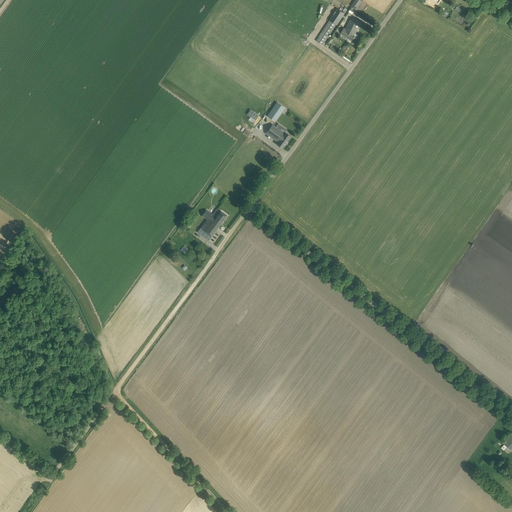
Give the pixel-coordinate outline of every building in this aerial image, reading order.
[(316,40),(322,45),(336,24),(337,25),(345,13),(337,8),(316,40)] [(341,33),(352,41),(355,35),(361,22),(357,20),(352,18),(346,30),(344,29),(341,33)] [(277,102),(267,116),(275,121),(284,108),(277,102)] [(272,125),(266,134),(277,142),(276,144),(278,145),(282,148),(291,136),(286,133),(285,132),(283,131),(283,132),(276,127),(272,125)] [(207,219),(198,232),(208,240),(227,216),(220,211),(216,216),(207,209),(202,215),(207,219)] [(184,246),(180,250),(185,254),(188,249),(184,246)] [(179,267),(184,273),(189,268),(183,263),(179,267)] [(511,433),(503,443),(505,444),(507,446),(511,450),(511,448),(511,433)]
